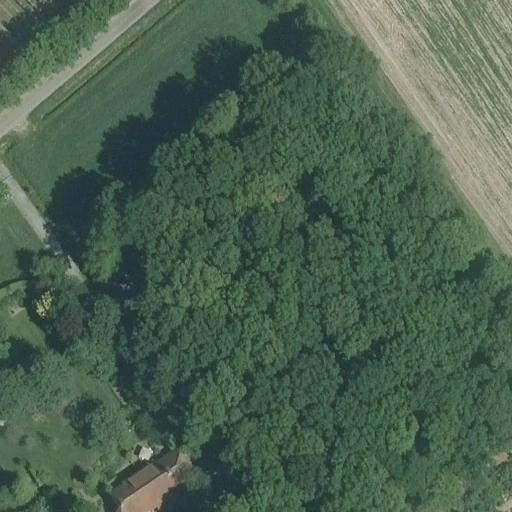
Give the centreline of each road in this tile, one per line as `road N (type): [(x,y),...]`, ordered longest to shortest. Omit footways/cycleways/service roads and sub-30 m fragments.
road 1 (track): [(307,0),(511,304)]
road 2 (unclassified): [(0,126),(147,0)]
